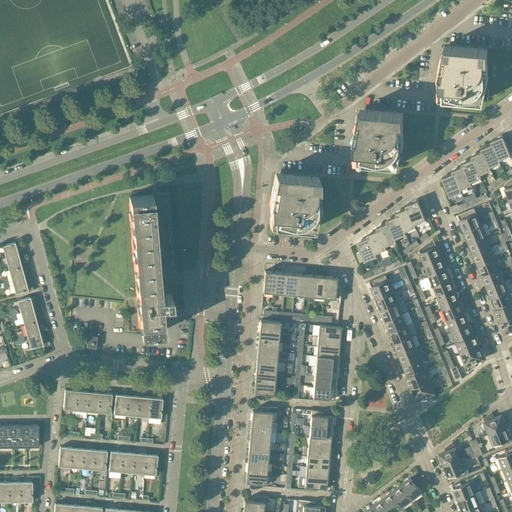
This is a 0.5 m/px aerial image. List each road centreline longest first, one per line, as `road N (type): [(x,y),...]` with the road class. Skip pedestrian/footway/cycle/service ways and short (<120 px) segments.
road 1 (residential): [(416,179),(511,403)]
road 2 (secondary): [(0,204),(223,121)]
road 3 (residential): [(447,511),(357,295)]
road 4 (secondary): [(213,102),(0,182)]
road 5 (residential): [(337,511),(357,295)]
road 6 (secondary): [(389,0),(328,44),(213,102)]
road 7 (residential): [(329,114),(478,0)]
road 8 (residential): [(42,511),(54,361)]
road 9 (secondary): [(302,82),(428,0)]
road 10 (residential): [(66,361),(26,227)]
road 11 (residential): [(169,511),(182,372)]
road 12 (tertiary): [(211,511),(223,379)]
road 13 (tertiary): [(223,379),(234,248)]
road 14 (tertiary): [(234,248),(241,173),(223,121)]
